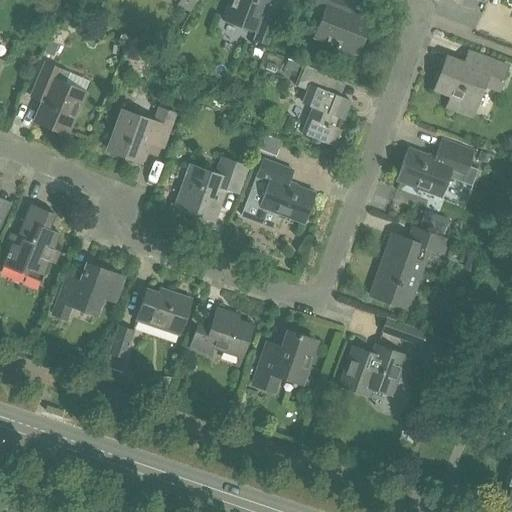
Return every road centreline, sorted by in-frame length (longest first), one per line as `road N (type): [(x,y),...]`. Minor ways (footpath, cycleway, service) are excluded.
road 1 (residential): [(0,144),(100,187),(127,239),(316,303),(425,8),(403,0)]
road 2 (tertiary): [(264,511),(0,421)]
